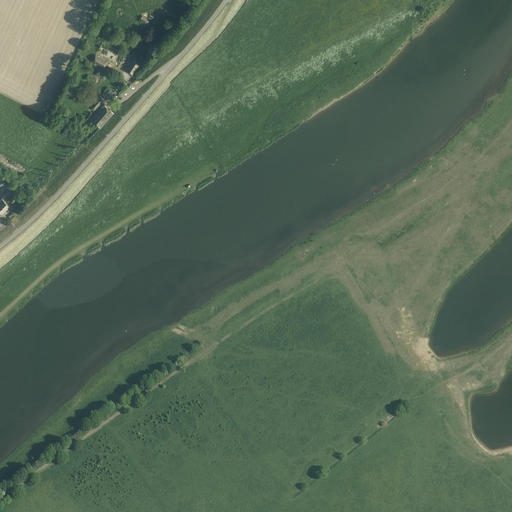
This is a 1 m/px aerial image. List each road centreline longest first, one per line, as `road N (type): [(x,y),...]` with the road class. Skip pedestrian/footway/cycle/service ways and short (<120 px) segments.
road 1 (unclassified): [(0,246),(75,176),(226,0)]
road 2 (track): [(0,500),(210,346)]
